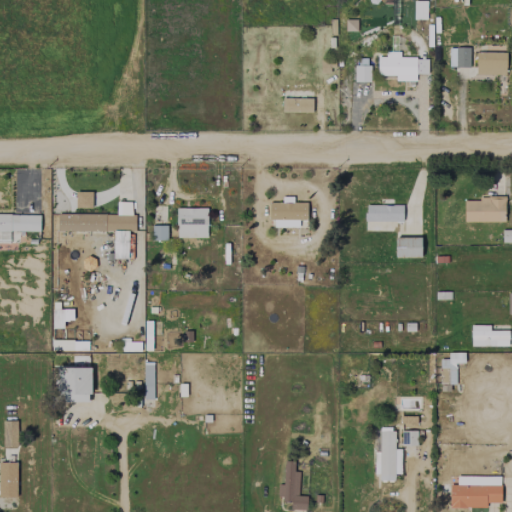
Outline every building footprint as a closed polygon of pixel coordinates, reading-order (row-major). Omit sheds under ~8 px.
[(426,20),(426,1),(413,1),(413,20),(426,20)] [(469,48),(448,48),(448,68),(469,67),(469,48)] [(427,74),(427,58),(400,58),(400,52),(385,52),(385,57),(377,57),(377,75),(395,75),(395,81),(415,81),(415,74),(427,74)] [(506,53),(476,52),(475,74),(505,74),(506,53)] [(354,82),(370,82),(370,66),(354,66),(354,82)] [(312,91),(282,90),(282,112),(312,112),(312,91)] [(75,208),(91,208),(91,192),(76,192),(75,208)] [(270,227),(298,228),(298,220),(307,220),(307,203),(292,203),(292,197),(282,197),(282,203),(271,202),(270,227)] [(464,198),(463,222),(504,222),(504,199),(464,198)] [(57,231),(113,231),(113,259),(128,259),(128,231),(134,231),(134,214),(131,214),(131,203),(116,203),(116,214),(57,214),(57,231)] [(206,237),(206,208),(175,209),(176,238),(206,237)] [(39,231),(39,215),(0,213),(0,240),(9,241),(9,231),(39,231)] [(167,240),(166,225),(151,226),(152,241),(167,240)] [(511,230),(501,230),(502,243),(511,242),(511,230)] [(421,257),(420,237),(395,238),(396,257),(421,257)] [(470,346),(508,346),(508,331),(489,331),(489,325),(471,325),(470,346)] [(121,350),(136,351),(136,342),(121,341),(121,350)] [(455,384),(455,368),(464,368),(464,353),(447,353),(447,359),(439,359),(439,384),(455,384)] [(90,367),(60,368),(60,402),(90,401),(90,367)] [(17,447),(16,421),(2,421),(2,448),(17,447)] [(394,449),(394,432),(380,431),(379,453),(375,453),(375,480),(394,481),(394,474),(400,474),(401,449),(394,449)] [(297,496),(298,471),(293,471),(294,462),(284,461),(283,485),(279,485),(279,502),(290,502),(290,509),(306,510),(306,496),(297,496)] [(16,462),(0,462),(0,497),(16,497),(16,462)] [(486,508),(486,503),(500,503),(500,476),(456,476),(456,483),(449,483),(449,508),(486,508)]
